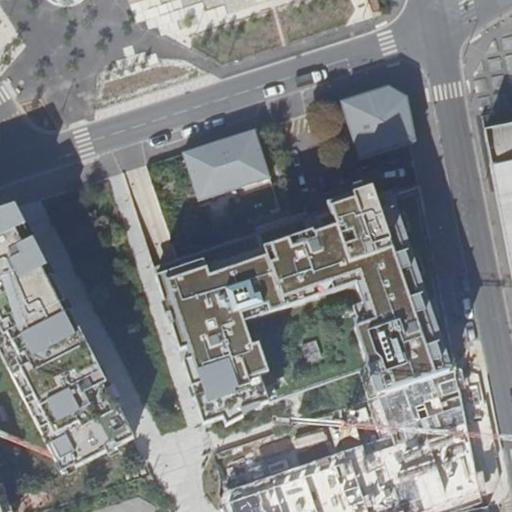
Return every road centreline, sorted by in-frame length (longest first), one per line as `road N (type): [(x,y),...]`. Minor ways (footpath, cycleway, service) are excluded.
road 1 (unclassified): [(23,144),(83,141),(434,31)]
road 2 (secondary): [(511,424),(434,31)]
